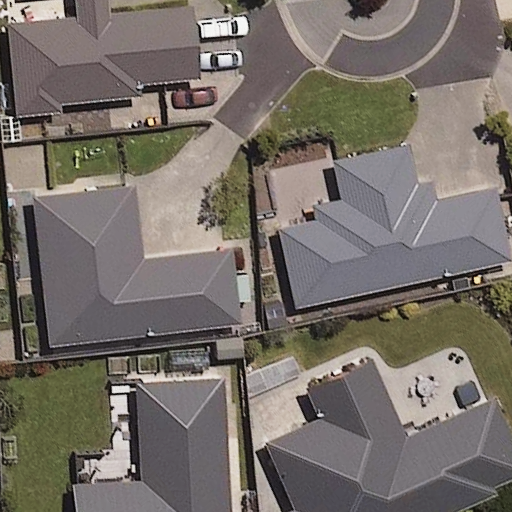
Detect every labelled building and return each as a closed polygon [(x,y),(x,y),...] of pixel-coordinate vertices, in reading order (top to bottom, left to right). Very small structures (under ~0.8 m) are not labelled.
[(4,25),(13,122),(57,117),(56,104),(133,96),(131,84),(192,78),(185,5),(103,13),(101,0),(70,0),(73,18),(4,25)] [(417,204),(403,142),(331,158),(340,197),(274,211),(294,306),(506,261),(491,189),(417,204)] [(138,259),(130,188),(29,199),(45,345),(235,324),(227,250),(138,259)] [(450,511),(498,491),(496,487),(511,480),(511,449),(489,398),(402,437),(366,359),(303,387),(316,417),(260,442),(291,511),(450,511)] [(225,511),(219,379),(132,384),(137,480),(67,484),(68,511),(225,511)]
